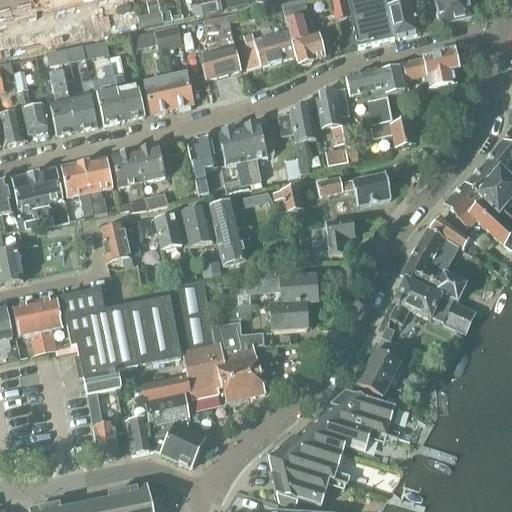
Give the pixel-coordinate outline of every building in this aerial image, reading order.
[(0,0),(0,17),(3,16),(6,28),(16,26),(9,0),(0,0)] [(9,0),(16,26),(24,24),(22,12),(34,9),(31,0),(9,0)] [(60,0),(61,2),(70,0),(77,0),(79,8),(75,9),(77,20),(87,18),(83,0),(60,0)] [(83,0),(87,18),(97,15),(92,0),(83,0)] [(130,7),(127,0),(117,0),(120,9),(130,7)] [(231,0),(225,1),(227,12),(248,7),(246,0),(231,0)] [(330,0),(335,22),(348,19),(343,0),(330,0)] [(383,0),(345,0),(357,52),(393,44),(393,42),(386,11),(383,0)] [(403,0),(405,8),(386,11),(393,42),(397,41),(398,42),(419,38),(413,8),(417,7),(414,0),(403,0)] [(446,0),(434,3),(440,29),(471,22),(475,6),(467,4),(467,0),(446,0)] [(304,2),(281,8),(297,69),(299,68),(302,70),(310,68),(312,65),(314,64),(314,63),(320,61),(322,58),(321,57),(328,56),(325,45),(319,47),(316,36),(306,39),(301,21),(308,19),(304,2)] [(218,14),(216,5),(200,8),(202,17),(218,14)] [(200,8),(192,9),(193,19),(202,17),(200,8)] [(171,23),(169,14),(161,16),(163,25),(171,23)] [(41,17),(44,28),(54,26),(51,15),(41,17)] [(155,28),(155,27),(163,25),(161,16),(136,21),(138,31),(155,28)] [(236,17),(226,19),(227,26),(238,24),(236,17)] [(203,24),(205,35),(228,30),(227,26),(226,19),(203,24)] [(134,23),(122,25),(124,33),(136,30),(134,23)] [(102,29),(91,32),(93,39),(104,37),(102,29)] [(156,50),(157,54),(181,49),(177,30),(153,35),(156,50)] [(205,35),(207,45),(230,39),(228,30),(205,35)] [(91,32),(79,34),(81,42),(93,39),(91,32)] [(153,35),(130,41),(133,55),(156,50),(153,35)] [(288,35),(253,45),(260,70),(295,61),(288,35)] [(59,38),(48,41),(50,49),(61,46),(59,38)] [(230,39),(207,45),(209,54),(232,49),(230,39)] [(97,45),(98,61),(109,60),(108,44),(97,45)] [(30,45),(20,47),(22,55),(32,53),(30,45)] [(260,70),(253,45),(240,48),(247,74),(260,70)] [(20,47),(11,50),(13,57),(14,57),(22,55),(20,47)] [(92,48),(83,50),(85,63),(94,61),(92,48)] [(233,49),(198,59),(205,84),(240,74),(233,49)] [(77,51),(67,54),(70,66),(80,64),(77,51)] [(67,54),(47,58),(49,70),(70,66),(67,54)] [(405,83),(427,79),(430,93),(454,87),(451,74),(457,73),(456,71),(460,67),(458,59),(453,57),(453,55),(401,67),(405,83)] [(119,60),(109,62),(110,65),(111,67),(111,70),(119,68),(121,68),(119,60)] [(166,61),(160,62),(171,113),(193,109),(186,78),(171,81),(166,61)] [(171,113),(160,62),(154,64),(159,84),(143,87),(150,118),(171,113)] [(10,65),(0,67),(0,75),(12,73),(10,65)] [(123,124),(111,70),(111,67),(110,65),(102,67),(108,95),(96,98),(103,129),(123,124)] [(119,68),(111,70),(123,124),(144,120),(137,89),(124,92),(119,68)] [(375,73),(371,74),(374,88),(375,91),(375,92),(377,99),(377,100),(404,94),(398,70),(380,75),(375,73)] [(63,72),(48,76),(50,84),(51,88),(55,107),(49,109),(56,139),(76,135),(70,104),(65,85),(64,78),(63,72)] [(347,81),(345,83),(349,99),(365,96),(366,95),(371,94),(371,95),(372,101),(373,101),(377,100),(377,99),(375,92),(375,91),(374,88),(371,74),(369,74),(352,78),(350,79),(349,79),(347,81)] [(25,87),(16,90),(21,114),(27,139),(31,138),(32,141),(37,143),(46,141),(50,137),(44,109),(31,112),(25,87)] [(343,92),(335,94),(340,122),(348,120),(343,92)] [(320,132),(331,130),(334,147),(343,146),(334,93),(318,96),(319,103),(315,104),(320,132)] [(90,100),(70,104),(76,135),(97,130),(90,100)] [(366,105),(372,129),(391,125),(386,101),(366,105)] [(294,146),(297,163),(299,178),(306,177),(309,176),(308,172),(303,145),(316,143),(309,108),(293,111),(289,115),(289,118),(277,120),(281,140),(293,138),(295,146),(294,146)] [(0,119),(0,138),(3,151),(24,146),(17,115),(0,119)] [(392,140),(395,153),(415,148),(410,124),(370,133),(372,144),(392,140)] [(255,128),(238,132),(251,188),(252,191),(261,189),(260,185),(255,163),(267,160),(274,159),(274,158),(271,146),(263,147),(260,131),(255,128)] [(221,135),(218,140),(225,170),(236,167),(239,183),(241,190),(247,188),(251,188),(238,132),(221,135)] [(511,137),(506,135),(502,143),(511,147),(511,137)] [(223,185),(219,186),(220,187),(214,189),(215,193),(208,195),(203,174),(216,171),(210,141),(207,142),(203,139),(198,140),(196,145),(192,145),(193,148),(187,149),(199,203),(217,198),(226,196),(223,187),(223,185)] [(481,170),(465,186),(511,228),(511,217),(504,210),(511,200),(511,149),(502,143),(481,170)] [(158,150),(134,155),(141,186),(164,181),(158,150)] [(345,154),(348,167),(358,165),(355,152),(345,154)] [(141,186),(134,155),(110,160),(117,191),(141,186)] [(347,167),(346,158),(333,161),(335,169),(347,167)] [(89,165),(82,166),(94,219),(106,216),(103,202),(101,202),(100,194),(111,191),(105,161),(89,165)] [(300,180),(299,178),(297,163),(285,165),(288,183),(300,180)] [(94,219),(82,166),(76,167),(60,171),(67,201),(81,198),(82,207),(84,206),(87,220),(94,219)] [(38,176),(32,177),(43,228),(53,226),(48,205),(61,202),(54,172),(38,176)] [(43,228),(32,177),(26,178),(26,179),(10,182),(17,212),(30,209),(33,223),(23,225),(25,232),(43,228)] [(352,185),(353,193),(357,210),(390,203),(384,178),(352,185)] [(342,195),(340,188),(339,182),(316,187),(317,192),(318,196),(319,200),(342,196),(342,195)] [(231,185),(224,186),(224,187),(226,196),(226,197),(233,195),(244,192),(248,191),(247,188),(241,190),(239,183),(231,185)] [(4,184),(0,184),(0,236),(4,236),(0,219),(12,217),(4,184)] [(342,195),(353,193),(352,185),(340,188),(342,195)] [(511,228),(465,186),(443,208),(456,220),(451,225),(464,237),(476,224),(503,250),(511,256),(511,228)] [(280,195),(272,196),(274,204),(282,202),(285,217),(303,213),(298,191),(280,194),(280,195)] [(164,197),(144,202),(144,204),(146,211),(146,213),(162,210),(166,209),(164,197)] [(271,203),(267,205),(273,215),(276,213),(271,203)] [(139,205),(118,209),(120,215),(125,214),(128,214),(128,216),(146,213),(146,211),(144,204),(139,205)] [(245,264),(231,204),(209,209),(222,269),(245,264)] [(211,246),(204,211),(181,216),(189,251),(211,246)] [(181,248),(174,217),(154,222),(161,253),(181,248)] [(440,220),(429,233),(456,252),(461,255),(470,242),(440,220)] [(352,227),(352,223),(325,227),(329,259),(343,258),(341,242),(354,241),(353,237),(356,234),(355,229),(352,227)] [(99,233),(106,266),(130,261),(123,228),(99,233)] [(399,281),(404,283),(456,308),(466,289),(443,278),(456,252),(429,233),(427,232),(399,281)] [(0,288),(23,284),(16,252),(2,255),(0,246),(0,288)] [(293,255),(295,267),(303,266),(302,254),(293,255)] [(218,267),(201,269),(203,282),(220,280),(218,267)] [(280,295),(281,309),(305,308),(317,307),(315,281),(280,283),(279,271),(253,273),(254,288),(236,289),(236,298),(237,298),(238,309),(249,309),(248,297),(280,295)] [(181,278),(172,280),(173,289),(182,287),(181,278)] [(231,278),(221,280),(224,291),(233,289),(231,278)] [(456,308),(404,283),(393,307),(395,307),(392,313),(389,322),(402,327),(409,313),(431,324),(431,322),(464,338),(475,317),(456,308)] [(96,397),(120,392),(116,374),(181,362),(180,356),(214,348),(210,331),(210,330),(204,296),(202,284),(182,287),(173,289),(176,301),(175,301),(169,302),(169,301),(104,314),(100,292),(60,300),(70,350),(76,349),(80,365),(86,399),(94,397),(96,397)] [(56,301),(34,306),(45,357),(55,355),(51,334),(62,332),(56,301)] [(45,357),(34,306),(12,311),(19,341),(29,339),(34,359),(45,357)] [(269,311),(270,319),(271,336),(307,333),(305,308),(281,309),(269,310),(269,311)] [(250,320),(249,309),(238,309),(239,321),(250,320)] [(5,312),(0,313),(0,344),(11,342),(5,312)] [(186,378),(140,388),(144,407),(190,397),(191,402),(218,396),(217,391),(221,390),(226,407),(264,397),(252,351),(263,348),(262,337),(240,339),(239,326),(210,330),(210,331),(214,348),(180,356),(186,378)] [(385,330),(375,352),(401,365),(406,352),(388,343),(392,333),(385,330)] [(276,352),(264,355),(266,362),(277,359),(276,352)] [(375,353),(356,389),(382,402),(401,365),(375,352),(375,353)] [(10,355),(7,360),(8,366),(19,364),(16,353),(10,355)] [(317,419),(386,440),(396,443),(398,436),(387,432),(394,411),(398,413),(399,412),(354,393),(353,395),(347,393),(339,400),(337,399),(338,401),(317,419)] [(94,397),(86,399),(98,464),(98,465),(115,462),(118,458),(115,438),(119,438),(116,425),(101,428),(96,397),(94,397)] [(145,412),(147,421),(150,442),(168,439),(160,457),(179,466),(179,467),(191,472),(205,442),(190,435),(188,422),(184,398),(144,407),(145,412)] [(317,419),(292,440),(342,455),(343,450),(363,456),(368,442),(383,447),(386,440),(317,419)] [(122,426),(121,426),(121,427),(124,446),(129,445),(131,459),(135,458),(152,455),(146,422),(122,426)] [(265,462),(347,487),(349,479),(336,475),(342,457),(346,458),(346,457),(342,455),(292,440),(287,444),(286,443),(285,444),(286,445),(278,452),(274,465),(265,462)] [(347,487),(265,462),(265,463),(274,466),(270,478),(273,488),(271,489),(271,490),(273,489),(277,506),(294,511),(297,503),(320,510),(327,488),(343,493),(344,487),(346,488),(347,487)] [(38,511),(150,511),(148,500),(135,492),(102,499),(104,505),(95,507),(94,501),(72,505),(73,511),(71,511),(64,511),(63,507),(38,511)]
